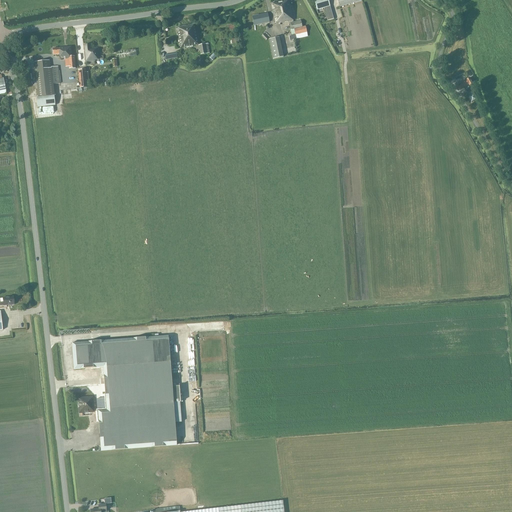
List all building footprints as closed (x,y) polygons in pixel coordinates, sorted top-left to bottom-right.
[(290,7),(292,7),(291,0),(271,4),(274,23),(279,22),(279,23),(293,21),(290,7)] [(314,0),(318,9),(325,7),(329,20),(334,18),(328,0),(314,0)] [(252,16),(254,25),(256,25),(269,22),(267,13),(252,16)] [(301,21),(290,23),(292,29),(302,27),(301,21)] [(185,47),(198,44),(194,24),(176,28),(180,47),(184,46),(185,47)] [(291,36),(288,36),(289,40),(296,39),(308,36),(305,26),(302,27),(292,29),(290,30),(291,36)] [(283,57),(279,37),(268,39),(273,59),(283,57)] [(97,44),(91,45),(92,49),(88,49),(88,50),(84,50),(85,62),(98,60),(97,44)] [(209,53),(207,44),(199,45),(200,54),(209,53)] [(74,56),(72,56),(71,47),(60,48),(52,49),(53,55),(59,54),(60,58),(65,57),(65,59),(68,59),(69,69),(75,68),(74,56)] [(53,84),(52,85),(50,67),(50,60),(35,62),(39,97),(54,95),(53,84)] [(52,85),(53,84),(60,84),(58,66),(50,67),(52,85)] [(79,88),(86,87),(85,69),(78,70),(79,88)] [(466,80),(457,86),(459,90),(469,84),(466,80)] [(3,302),(0,302),(0,306),(3,306),(14,305),(14,303),(14,302),(14,299),(13,299),(13,297),(3,298),(3,302)] [(160,337),(72,343),(74,370),(103,368),(105,401),(106,409),(98,411),(101,451),(137,448),(176,445),(175,423),(173,403),(172,387),(170,362),(168,336),(160,337)] [(179,386),(172,387),(173,403),(180,402),(179,386)] [(83,412),(93,411),(92,397),(78,398),(79,412),(83,411),(83,412)] [(106,409),(105,401),(96,402),(97,411),(98,411),(106,409)] [(283,511),(283,501),(185,511),(179,511),(180,511),(179,511),(283,511)]
